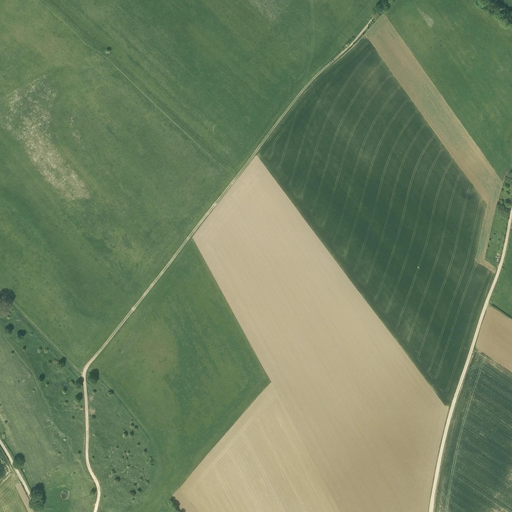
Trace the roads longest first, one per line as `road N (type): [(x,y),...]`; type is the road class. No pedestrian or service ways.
road 1 (track): [(84,381),(88,365),(289,106),(388,0)]
road 2 (track): [(511,209),(448,418),(430,511)]
road 3 (track): [(95,511),(84,381)]
road 4 (track): [(84,381),(0,290)]
